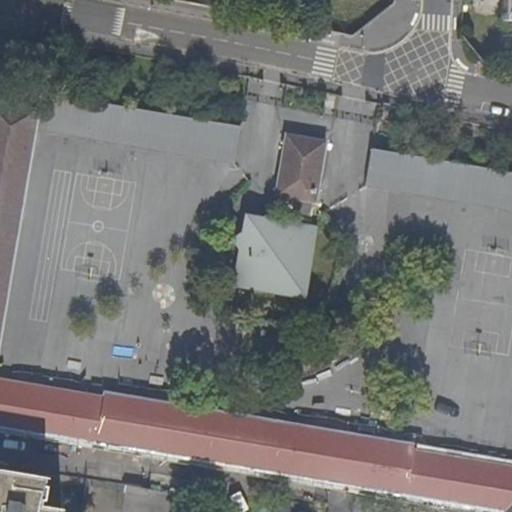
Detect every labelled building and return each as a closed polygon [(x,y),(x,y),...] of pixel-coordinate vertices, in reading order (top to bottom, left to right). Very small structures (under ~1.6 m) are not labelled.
[(39,91),(36,110),(37,110),(34,129),(234,163),(241,126),(39,91)] [(511,511),(511,488),(410,472),(415,450),(415,447),(105,393),(104,395),(0,377),(0,327),(34,129),(37,110),(36,110),(0,103),(0,425),(307,477),(506,511),(511,511)] [(323,140),(306,137),(304,144),(284,140),(274,195),(295,199),(292,212),(310,214),(313,201),(314,201),(325,138),(323,138),(323,140)] [(511,210),(511,172),(372,147),(366,185),(511,210)] [(229,285),(302,300),(313,245),(295,242),(298,223),(280,219),(272,208),(230,238),(237,248),(229,285)] [(295,242),(313,245),(317,227),(298,223),(295,242)] [(220,281),(228,282),(230,273),(222,271),(220,281)] [(511,488),(511,466),(415,450),(410,472),(511,488)] [(48,478),(0,470),(0,472),(0,511),(62,511),(63,509),(44,506),(48,478)] [(204,511),(206,499),(207,498),(89,480),(83,511),(204,511)]
